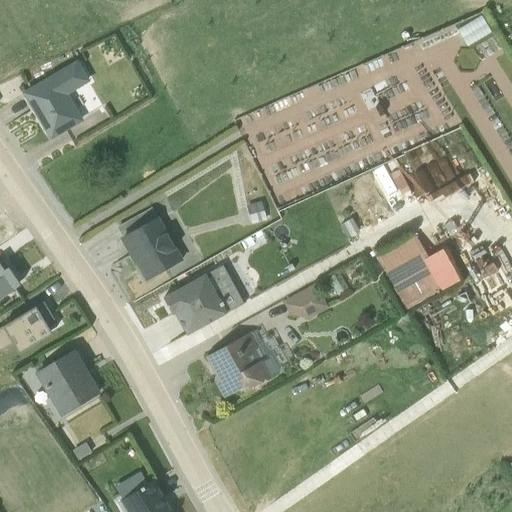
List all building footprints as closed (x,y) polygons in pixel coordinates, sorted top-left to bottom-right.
[(481,16),(457,30),(466,47),(491,33),(481,16)] [(24,94),(51,138),(82,119),(68,95),(90,82),(78,62),(24,94)] [(86,114),(104,104),(95,87),(77,97),(86,114)] [(414,171),(424,193),(457,179),(448,157),(414,171)] [(261,202),(246,207),(251,223),(266,219),(261,202)] [(117,228),(123,238),(146,279),(182,259),(152,208),(117,228)] [(374,254),(406,311),(440,291),(459,280),(441,249),(427,257),(415,236),(412,238),(410,234),(374,254)] [(14,278),(2,261),(0,262),(0,297),(14,288),(9,281),(14,278)] [(208,266),(166,288),(187,328),(230,306),(208,266)] [(348,288),(339,272),(328,277),(337,294),(348,288)] [(307,321),(328,309),(314,283),(283,301),(289,314),(301,317),(307,321)] [(0,328),(0,353),(15,344),(18,349),(53,327),(48,318),(52,316),(41,298),(4,321),(6,325),(0,328)] [(206,357),(216,376),(214,381),(224,398),(247,386),(249,389),(277,372),(268,355),(264,357),(251,332),(206,357)] [(35,375),(60,415),(98,393),(73,352),(35,375)] [(91,452),(85,442),(72,450),(78,459),(91,452)] [(169,511),(151,482),(118,502),(123,511),(169,511)]
